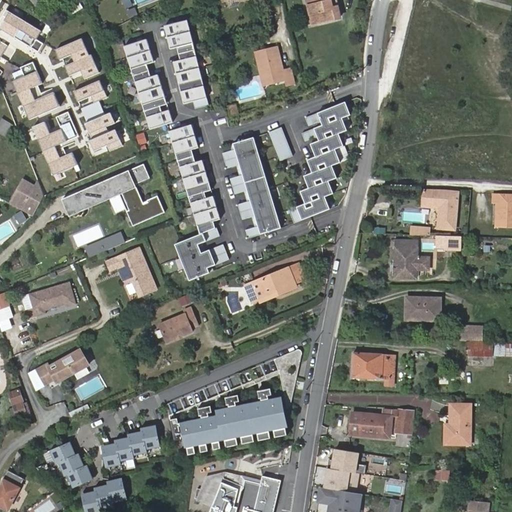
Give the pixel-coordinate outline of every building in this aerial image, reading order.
[(319,25),(320,24),(314,0),(307,0),(312,16),(316,15),(319,25)] [(314,0),(320,24),(341,19),(338,9),(333,9),(332,3),(334,2),(333,0),(314,0)] [(42,31),(9,12),(0,28),(0,29),(32,48),(42,31)] [(187,20),(164,26),(167,38),(190,32),(187,20)] [(167,38),(170,50),(179,47),(181,54),(194,50),(190,32),(167,38)] [(83,40),(58,51),(62,61),(72,57),(74,63),(67,66),(71,76),(82,72),(88,86),(75,92),(79,102),(105,92),(83,40)] [(136,43),(123,47),(127,59),(150,51),(146,40),(141,41),(136,43)] [(262,70),(266,87),(282,84),(284,89),(292,87),(289,70),(281,71),(275,48),(254,52),(258,70),(262,70)] [(182,60),(173,62),(176,74),(199,68),(194,50),(181,54),(182,60)] [(150,51),(127,59),(133,76),(146,72),(144,66),(153,63),(150,51)] [(199,68),(176,74),(179,86),(188,83),(190,90),(203,86),(199,68)] [(37,70),(12,81),(30,122),(62,108),(56,92),(36,101),(31,90),(43,85),(37,70)] [(146,72),(133,76),(139,94),(161,87),(157,75),(148,78),(146,72)] [(190,90),(180,92),(183,104),(193,102),(195,109),(208,106),(203,86),(190,90)] [(161,87),(139,94),(144,112),(157,108),(155,101),(165,98),(161,87)] [(322,126),(342,118),(342,119),(351,115),(345,102),(305,118),(308,126),(321,121),(322,126)] [(157,108),(144,112),(150,130),(172,123),(169,111),(159,114),(157,108)] [(233,109),(226,111),(228,120),(235,118),(233,109)] [(112,112),(83,123),(98,158),(126,147),(112,112)] [(67,113),(33,128),(55,177),(79,166),(73,152),(62,158),(57,147),(78,137),(67,113)] [(1,117),(0,118),(0,133),(6,137),(13,124),(1,117)] [(347,131),(342,119),(342,118),(322,126),(302,134),(305,142),(317,137),(319,141),(319,142),(339,134),(347,131)] [(195,136),(192,125),(169,132),(173,143),(195,136)] [(269,132),(272,140),(284,135),(281,127),(269,132)] [(344,146),(339,134),(319,142),(319,141),(311,145),(316,157),(335,149),(335,150),(344,146)] [(287,142),(284,135),(272,140),(274,147),(287,142)] [(195,136),(173,143),(178,161),(191,157),(190,151),(199,148),(195,136)] [(258,151),(254,138),(233,144),(235,150),(222,153),(225,161),(258,151)] [(277,154),(290,149),(287,142),(274,147),(277,154)] [(277,154),(280,161),(293,156),(290,149),(277,154)] [(332,166),(341,163),(335,150),(335,149),(316,157),(307,161),(312,173),(312,174),(332,166)] [(262,164),(258,151),(225,161),(227,169),(240,165),(241,170),(262,164)] [(178,161),(183,179),(206,172),(203,160),(193,163),(191,157),(178,161)] [(393,161),(385,161),(384,169),(393,170),(393,161)] [(144,164),(64,199),(71,215),(91,207),(89,204),(122,190),(131,211),(128,212),(134,225),(164,213),(158,199),(144,205),(136,184),(150,178),(144,164)] [(266,177),(262,164),(241,170),(243,175),(230,179),(233,187),(266,177)] [(337,178),(332,166),(312,174),(312,173),(304,176),(307,186),(309,188),(309,189),(328,181),(328,182),(337,178)] [(206,172),(183,179),(189,197),(202,193),(200,187),(210,184),(206,172)] [(270,189),(266,177),(233,187),(235,194),(247,191),(249,196),(270,189)] [(23,178),(9,202),(33,215),(44,196),(38,180),(35,184),(23,178)] [(334,194),(328,182),(328,181),(309,189),(309,188),(300,192),(305,204),(305,205),(325,197),(334,194)] [(274,202),(270,189),(249,196),(250,201),(238,205),(240,212),(274,202)] [(454,228),(459,191),(443,190),(424,190),(423,204),(440,205),(437,226),(454,228)] [(121,192),(111,197),(118,211),(127,206),(121,192)] [(189,197),(194,215),(217,208),(214,197),(204,199),(202,193),(189,197)] [(511,226),(511,193),(493,194),(493,202),(497,203),(496,227),(511,226)] [(330,209),(325,197),(305,205),(305,204),(289,210),(294,223),(330,209)] [(277,215),(274,202),(240,212),(243,220),(255,216),(257,221),(277,215)] [(217,208),(194,215),(198,227),(201,235),(213,229),(211,223),(221,220),(217,208)] [(282,228),(277,215),(257,221),(258,227),(246,230),(248,238),(282,228)] [(430,233),(430,225),(410,223),(410,231),(430,233)] [(201,235),(176,245),(180,257),(200,249),(199,245),(220,236),(217,228),(213,229),(201,235)] [(123,234),(103,242),(107,250),(126,242),(123,234)] [(460,236),(433,235),(433,241),(437,241),(437,248),(459,248),(460,236)] [(428,271),(428,259),(417,259),(417,242),(395,241),(394,279),(416,280),(416,271),(428,271)] [(103,242),(86,249),(90,257),(107,250),(103,242)] [(180,257),(185,269),(227,252),(224,245),(202,253),(200,249),(180,257)] [(140,248),(134,251),(140,266),(146,263),(140,248)] [(134,251),(106,262),(110,271),(118,267),(124,281),(133,283),(139,297),(157,290),(146,263),(140,266),(134,251)] [(227,252),(185,269),(190,281),(210,273),(208,268),(230,260),(227,252)] [(301,264),(289,268),(296,284),(308,280),(301,264)] [(253,283),(260,299),(277,292),(279,295),(288,291),(287,288),(296,284),(289,268),(253,283)] [(76,304),(69,281),(29,294),(36,316),(46,313),(45,310),(65,304),(66,307),(76,304)] [(253,302),(260,299),(253,283),(246,285),(253,302)] [(0,325),(1,329),(14,326),(11,316),(15,315),(7,290),(0,292),(0,325)] [(277,292),(260,299),(261,302),(279,295),(277,292)] [(407,297),(407,319),(440,320),(440,297),(407,297)] [(184,314),(159,324),(166,342),(192,331),(191,328),(199,325),(191,307),(183,310),(184,314)] [(481,340),(482,326),(459,326),(459,340),(481,340)] [(466,354),(490,354),(491,342),(466,342),(466,354)] [(82,348),(48,367),(47,364),(37,370),(45,384),(55,379),(58,377),(60,380),(91,362),(82,348)] [(299,350),(274,360),(279,371),(287,408),(292,405),(302,353),(301,351),(299,350)] [(352,377),(389,378),(390,354),(352,352),(352,377)] [(43,386),(35,370),(27,374),(35,390),(43,386)] [(9,394),(14,405),(24,401),(20,390),(9,394)] [(215,416),(179,423),(184,448),(287,427),(280,397),(214,411),(215,416)] [(15,408),(19,420),(30,416),(26,404),(15,408)] [(469,445),(470,405),(450,405),(449,422),(451,422),(451,425),(449,425),(445,425),(444,444),(469,445)] [(87,406),(69,414),(72,421),(90,412),(87,406)] [(374,414),(371,436),(389,438),(392,415),(392,409),(384,409),(383,415),(374,414)] [(398,410),(397,416),(396,432),(407,433),(408,437),(410,437),(413,411),(398,410)] [(353,412),(351,435),(371,436),(374,414),(353,412)] [(101,450),(105,469),(121,465),(120,461),(134,458),(133,454),(145,452),(145,450),(159,447),(155,429),(141,432),(142,435),(128,438),(129,441),(115,444),(116,447),(101,450)] [(66,442),(48,449),(55,464),(59,462),(64,475),(67,474),(72,485),(88,479),(83,466),(80,467),(74,454),(72,455),(66,442)] [(359,452),(333,448),(330,467),(326,467),(323,488),(357,493),(360,473),(356,473),(359,452)] [(8,511),(25,479),(8,470),(0,486),(0,507),(8,511)] [(226,471),(206,475),(201,488),(208,490),(206,496),(205,500),(197,498),(196,499),(212,506),(222,483),(239,489),(233,511),(237,511),(245,480),(261,485),(263,480),(226,471)] [(209,511),(274,511),(282,482),(263,477),(263,480),(261,485),(245,480),(237,511),(233,511),(239,489),(222,483),(212,506),(209,511)] [(82,497),(85,511),(101,511),(102,511),(101,507),(115,504),(114,501),(126,497),(122,481),(108,484),(109,487),(95,491),(96,494),(82,497)] [(201,488),(200,487),(198,494),(206,496),(208,490),(201,488)] [(323,488),(320,487),(318,502),(330,504),(328,511),(358,511),(361,494),(357,493),(323,488)] [(487,494),(468,493),(468,505),(486,507),(487,494)] [(400,500),(391,498),(389,510),(398,511),(400,500)] [(328,511),(330,504),(318,502),(316,511),(328,511)]
